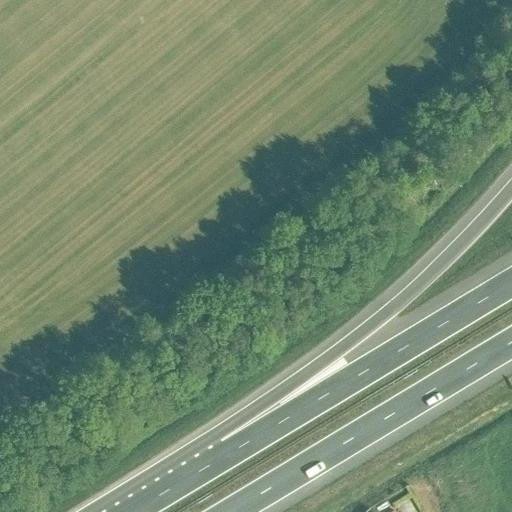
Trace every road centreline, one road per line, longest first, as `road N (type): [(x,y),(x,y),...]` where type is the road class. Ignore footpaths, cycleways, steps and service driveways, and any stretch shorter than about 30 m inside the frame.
road 1 (motorway): [(511,190),(430,275),(227,455)]
road 2 (motorway): [(511,283),(227,455)]
road 3 (motorway): [(234,511),(511,343)]
